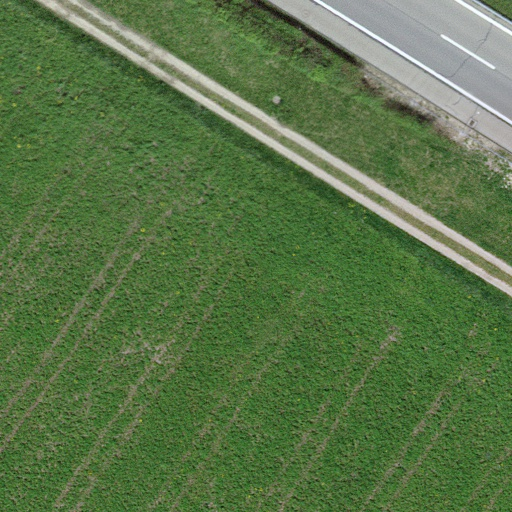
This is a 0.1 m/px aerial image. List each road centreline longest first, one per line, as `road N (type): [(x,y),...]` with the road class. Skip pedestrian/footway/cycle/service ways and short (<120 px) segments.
road 1 (track): [(67,0),(511,278)]
road 2 (motorway): [(390,0),(511,74)]
